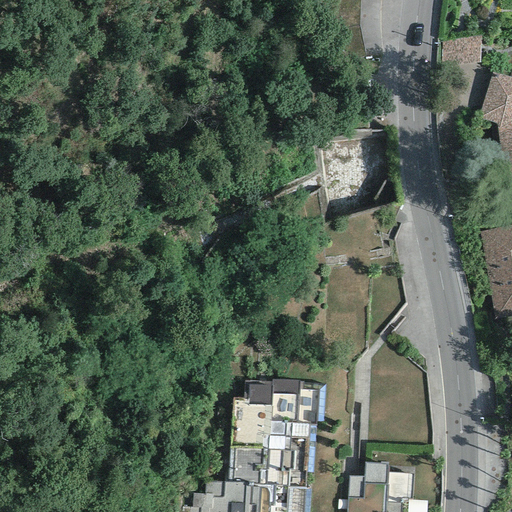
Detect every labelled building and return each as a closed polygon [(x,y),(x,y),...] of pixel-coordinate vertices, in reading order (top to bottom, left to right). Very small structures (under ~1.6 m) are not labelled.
[(479,63),(481,35),(442,42),(441,68),(479,63)] [(492,72),(478,118),(489,122),(495,124),(497,127),(507,214),(511,212),(511,71),(510,77),(492,72)] [(352,211),(353,228),(382,226),(381,210),(352,211)] [(494,320),(511,316),(511,226),(480,232),(494,320)] [(412,511),(413,474),(388,472),(388,463),(365,462),(363,477),(349,477),(346,511),(310,511),(317,422),(323,422),(324,384),(271,378),(271,382),(244,381),(244,398),(233,397),(227,483),(204,483),(204,494),(192,493),(190,508),(180,506),(179,511),(412,511)]
